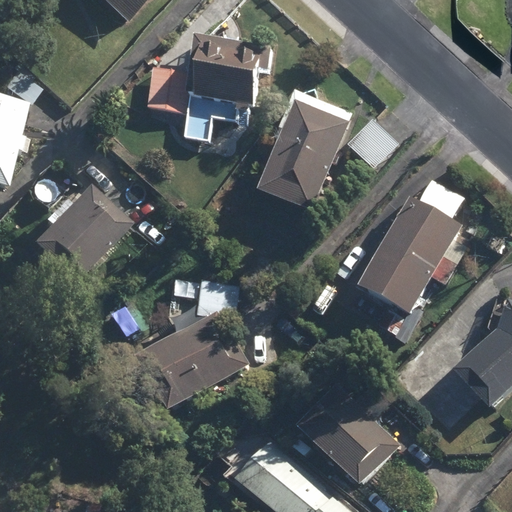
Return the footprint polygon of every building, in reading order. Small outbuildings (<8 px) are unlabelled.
[(111,0),(135,23),(157,0),(111,0)] [(198,95),(265,105),(271,73),(275,73),(279,47),(207,36),(198,95)] [(0,184),(16,188),(35,106),(49,90),(23,69),(10,87),(27,100),(0,94),(0,184)] [(158,108),(192,112),(196,74),(162,70),(158,108)] [(274,193),(327,213),(363,113),(310,94),(274,193)] [(357,145),(383,170),(406,145),(380,120),(357,145)] [(32,191),(52,209),(64,197),(44,178),(32,191)] [(44,245),(86,283),(139,223),(97,186),(44,245)] [(375,293),(425,318),(471,224),(422,199),(375,293)] [(149,360),(182,413),(258,365),(229,319),(246,321),(249,286),(211,282),(208,317),(218,318),(149,360)] [(468,373),(504,410),(511,402),(511,323),(510,332),(468,373)] [(256,399),(264,406),(275,393),(267,386),(256,399)] [(311,429),(374,486),(412,444),(350,387),(311,429)] [(359,511),(344,499),(341,501),(331,492),(333,489),(277,441),(246,478),(286,511),(359,511)]
